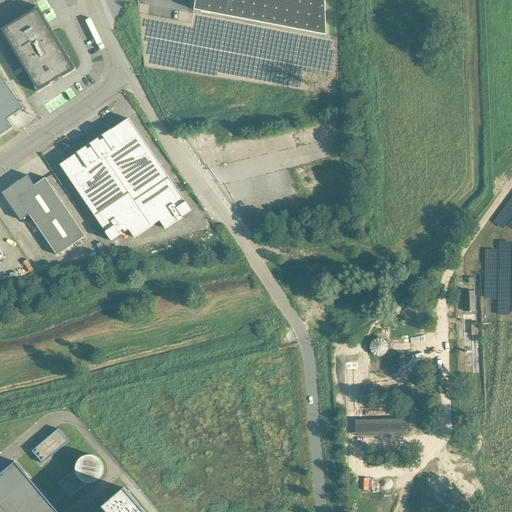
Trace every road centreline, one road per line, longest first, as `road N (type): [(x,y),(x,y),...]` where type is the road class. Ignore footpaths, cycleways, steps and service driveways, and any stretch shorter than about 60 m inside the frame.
road 1 (unclassified): [(321,511),(302,333),(128,76)]
road 2 (unclassified): [(0,163),(128,76)]
